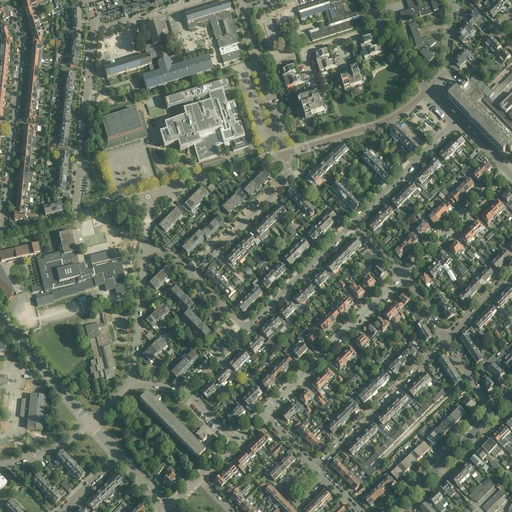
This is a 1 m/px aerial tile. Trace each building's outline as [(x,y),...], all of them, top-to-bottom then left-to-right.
[(28,20),(34,19),(37,18),(36,17),(34,17),(31,9),(28,0),(27,0),(21,2),(23,7),(24,6),(26,15),(24,16),(26,20),(28,20)] [(28,0),(31,9),(35,8),(35,9),(37,8),(34,0),(28,0)] [(40,7),(43,7),(40,0),(34,0),(37,8),(37,7),(40,6),(40,7)] [(57,13),(56,9),(53,0),(49,0),(50,1),(49,1),(53,16),(57,15),(57,13)] [(53,0),(56,9),(57,13),(62,11),(62,10),(61,5),(60,2),(58,3),(57,0),(53,0)] [(130,10),(133,9),(132,6),(131,3),(130,0),(128,1),(128,3),(125,5),(127,13),(131,11),(130,10)] [(134,0),(135,1),(131,3),(132,6),(133,9),(139,7),(137,1),(136,0),(134,0)] [(330,26),(322,29),(310,33),(313,42),(362,27),(359,18),(360,18),(362,17),(361,12),(351,14),(350,12),(346,13),(343,6),(347,4),(346,1),(348,0),(326,0),(297,9),(298,14),(299,14),(301,20),(326,13),(330,26)] [(438,7),(437,2),(429,4),(429,2),(423,4),(423,6),(417,8),(414,0),(384,0),(386,0),(388,0),(396,1),(400,1),(403,1),(405,2),(407,3),(408,7),(409,7),(410,10),(409,11),(401,13),(401,19),(401,24),(435,14),(435,16),(439,15),(438,12),(439,11),(438,8),(439,8),(438,7)] [(501,7),(504,5),(498,0),(496,0),(490,6),(498,14),(503,9),(501,7)] [(121,13),(120,11),(123,10),(121,4),(120,1),(117,2),(118,5),(118,6),(116,7),(115,3),(111,4),(112,6),(115,15),(121,13)] [(487,9),(483,13),(489,19),(491,17),(493,19),(498,14),(490,6),(486,2),(484,4),(487,9)] [(228,3),(185,16),(189,31),(198,28),(198,24),(201,23),(202,27),(207,25),(206,22),(208,21),(209,21),(209,22),(210,23),(211,24),(216,40),(218,40),(218,42),(217,42),(220,50),(219,50),(224,64),(241,59),(237,44),(240,43),(236,32),(238,32),(235,22),(233,22),(231,14),(227,15),(226,12),(231,11),(228,3)] [(2,6),(0,6),(0,16),(2,16),(3,21),(6,20),(6,19),(9,17),(6,8),(3,9),(2,6)] [(110,9),(107,10),(109,17),(109,18),(113,17),(112,16),(115,15),(112,6),(110,7),(110,9)] [(106,18),(109,17),(107,10),(101,12),(100,10),(98,11),(100,16),(102,16),(103,20),(106,19),(106,18)] [(468,20),(474,26),(481,18),(474,11),(469,16),(470,17),(468,20)] [(278,20),(275,21),(284,47),(287,46),(278,20)] [(472,28),(474,26),(468,20),(466,22),(467,24),(463,28),(470,36),(475,31),(472,28)] [(104,69),(105,73),(107,79),(149,66),(151,75),(152,75),(151,76),(150,75),(145,77),(144,78),(143,78),(147,90),(148,90),(149,90),(154,89),(155,88),(157,87),(158,87),(163,86),(164,85),(186,78),(187,78),(192,77),(193,76),(196,75),(196,76),(201,74),(202,73),(204,73),(206,73),(211,71),(211,70),(214,69),(210,57),(207,58),(206,58),(201,59),(201,60),(189,64),(188,64),(183,65),(183,66),(178,67),(177,67),(172,68),(172,69),(171,70),(168,61),(158,64),(161,73),(154,75),(154,74),(155,74),(152,66),(150,61),(158,59),(158,60),(168,57),(164,43),(165,43),(161,31),(165,30),(163,23),(159,24),(159,22),(146,25),(152,44),(144,47),(146,56),(115,66),(113,62),(110,63),(111,67),(104,69)] [(81,30),(81,23),(73,24),(73,33),(79,33),(79,30),(81,30)] [(421,40),(418,31),(420,31),(419,26),(411,29),(417,48),(423,46),(421,40)] [(472,38),(470,36),(463,28),(458,33),(459,35),(457,37),(463,43),(467,39),(469,41),(472,38)] [(10,40),(9,34),(0,36),(2,42),(10,40)] [(365,60),(365,58),(371,57),(382,53),(380,47),(369,50),(368,48),(372,46),(372,44),(374,43),(372,37),(365,39),(360,41),(362,46),(361,47),(364,59),(365,60)] [(481,43),(489,50),(496,43),(491,38),(490,39),(487,37),(486,38),(481,43)] [(430,38),(421,40),(423,46),(425,49),(428,51),(430,49),(436,43),(432,39),(430,38)] [(10,48),(10,44),(12,45),(12,40),(10,40),(2,42),(1,47),(10,48)] [(501,48),(496,43),(489,50),(496,58),(502,51),(500,49),(501,48)] [(435,54),(430,49),(428,51),(425,49),(420,54),(429,63),(435,58),(433,56),(435,54)] [(465,50),(460,55),(467,63),(470,65),(477,58),(469,49),(467,52),(465,50)] [(316,60),(316,61),(321,74),(320,72),(326,70),(331,69),(338,67),(336,61),(324,64),(323,62),(328,60),(327,58),(329,57),(327,51),(316,54),(317,60),(316,60)] [(502,51),(496,58),(503,65),(511,57),(506,52),(504,54),(502,51)] [(460,70),(467,63),(460,55),(455,60),(456,62),(454,64),(460,70)] [(294,73),(296,73),(294,64),(291,65),(292,67),(282,70),(284,76),(283,76),(283,77),(287,90),(288,90),(287,88),(293,86),(304,83),(302,77),(291,80),(290,77),(295,76),(294,73)] [(351,87),(362,84),(357,66),(351,68),(354,80),(352,80),(350,76),(348,77),(347,75),(341,77),(344,89),(345,91),(345,89),(351,87)] [(66,73),(65,79),(74,80),(74,74),(70,74),(70,71),(65,70),(65,73),(66,73)] [(470,81),(459,91),(458,92),(457,91),(456,90),(447,98),(501,153),(506,148),(511,153),(511,151),(511,137),(478,103),(482,99),(485,96),(486,97),(488,99),(489,100),(491,102),(492,103),(493,101),(489,97),(491,94),(493,92),(496,90),(498,88),(499,87),(499,86),(497,84),(491,91),(475,75),(470,81)] [(164,125),(165,128),(167,132),(160,134),(164,149),(178,144),(180,151),(185,150),(194,147),(199,163),(220,156),(217,147),(245,139),(234,103),(227,106),(223,93),(230,91),(227,81),(164,100),(167,110),(183,105),(185,111),(183,112),(185,119),(164,125)] [(306,98),(307,98),(306,98),(300,100),(299,100),(298,100),(298,101),(300,100),(304,114),(301,115),(303,121),(312,118),(312,116),(325,111),(323,112),(317,92),(317,94),(310,97),(309,97),(310,99),(307,100),(306,98)] [(511,94),(509,96),(510,97),(500,108),(511,120),(511,94)] [(105,151),(146,138),(150,137),(148,130),(143,113),(138,115),(138,113),(137,110),(123,114),(101,121),(105,134),(100,135),(105,151)] [(392,138),(401,130),(396,125),(390,131),(392,133),(390,136),(392,138)] [(397,143),(399,141),(406,134),(401,130),(392,138),(397,143)] [(404,146),(410,139),(406,134),(399,141),(404,146)] [(454,141),(460,147),(465,143),(459,136),(454,141)] [(67,146),(68,140),(60,139),(59,145),(58,145),(58,148),(67,149),(67,146)] [(406,153),(408,150),(415,144),(410,139),(404,146),(402,148),(406,153)] [(463,150),(460,147),(454,141),(449,146),(455,152),(458,155),(463,150)] [(342,144),(337,149),(344,155),(349,151),(342,144)] [(413,155),(420,149),(415,144),(408,150),(413,155)] [(455,152),(449,146),(444,151),(451,157),(455,152)] [(56,149),(55,153),(61,153),(60,159),(68,160),(69,154),(63,153),(64,150),(56,149)] [(339,160),(344,155),(337,149),(333,154),(339,160)] [(370,151),(362,159),(367,163),(375,156),(370,151)] [(451,157),(444,151),(439,156),(446,162),(451,157)] [(333,154),(328,158),(334,165),(335,166),(340,161),(339,160),(333,154)] [(375,156),(367,163),(372,168),(380,160),(378,158),(378,159),(375,156)] [(329,170),(334,165),(328,158),(323,163),(329,170)] [(380,160),(372,168),(376,173),(384,165),(385,165),(380,160)] [(435,160),(430,165),(436,171),(441,166),(435,160)] [(477,163),(481,167),(487,173),(491,169),(489,167),(491,165),(488,161),(486,163),(485,163),(483,165),(479,161),(477,163)] [(325,174),(329,170),(323,163),(318,168),(325,174)] [(384,165),(376,173),(381,178),(389,170),(384,165)] [(432,176),(436,171),(430,165),(425,170),(432,176)] [(483,178),(487,173),(481,167),(477,171),(483,178)] [(325,174),(318,168),(314,172),(320,179),(322,180),(326,177),(325,176),(326,175),(325,174)] [(456,177),(452,173),(447,168),(445,170),(454,179),(456,177)] [(381,178),(386,182),(394,174),(389,169),(389,170),(381,178)] [(425,170),(420,174),(427,181),(432,176),(425,170)] [(478,182),(483,178),(477,171),(472,176),(478,182)] [(267,181),(266,180),(269,177),(264,172),(261,175),(260,174),(256,178),(263,186),(267,181)] [(323,181),(320,179),(314,172),(309,177),(312,180),(309,182),(315,188),(317,185),(318,186),(323,181)] [(429,183),(427,181),(420,174),(415,179),(418,182),(416,184),(424,192),(431,199),(433,197),(424,188),(429,183)] [(259,190),(263,186),(256,178),(251,183),(259,190)] [(462,182),(464,184),(470,190),(474,186),(466,178),(462,182)] [(65,190),(66,184),(58,183),(57,191),(62,192),(62,190),(65,190)] [(254,194),(259,190),(251,183),(247,187),(254,194)] [(336,194),(342,188),(338,183),(331,189),(336,194)] [(411,184),(406,188),(413,195),(415,198),(420,193),(411,184)] [(466,194),(470,190),(464,184),(460,188),(466,194)] [(201,187),(197,192),(204,199),(209,195),(201,187)] [(250,199),(254,194),(247,187),(243,191),(250,199)] [(287,194),(292,199),(298,193),(293,188),(287,194)] [(339,201),(347,193),(342,188),(336,194),(334,196),(338,201),(339,201)] [(408,199),(413,195),(406,188),(401,193),(408,199)] [(455,192),(461,199),(466,194),(460,188),(457,190),(455,188),(453,190),(455,192)] [(234,195),(241,203),(246,198),(239,191),(234,195)] [(200,203),(204,199),(197,192),(193,196),(200,203)] [(421,194),(429,202),(431,199),(424,192),(421,194)] [(457,203),(461,199),(455,192),(451,197),(457,203)] [(303,198),(298,193),(292,199),(297,204),(303,198)] [(343,205),(351,197),(347,193),(339,201),(343,205)] [(401,193),(397,198),(405,206),(407,204),(405,202),(408,199),(401,193)] [(509,205),(511,201),(511,199),(507,194),(502,198),(509,205)] [(237,207),(241,203),(234,195),(230,199),(237,207)] [(188,200),(196,208),(200,203),(193,196),(188,200)] [(350,209),(356,202),(351,197),(343,205),(343,206),(343,207),(345,209),(346,209),(348,210),(350,209)] [(301,209),(308,202),(303,198),(297,204),(301,209)] [(391,203),(398,209),(401,206),(403,208),(405,206),(397,198),(391,203)] [(54,199),(55,205),(57,213),(63,211),(61,201),(57,202),(56,199),(54,199)] [(233,211),(237,207),(230,199),(226,204),(233,211)] [(191,212),(196,208),(188,200),(184,205),(182,207),(186,211),(189,209),(191,212)] [(308,202),(301,209),(306,213),(312,207),(308,202)] [(354,213),(361,207),(356,202),(350,209),(354,213)] [(446,202),(441,206),(447,212),(452,208),(446,202)] [(494,205),(494,206),(501,212),(503,210),(503,211),(506,208),(503,205),(503,206),(499,202),(497,203),(496,203),(494,205)] [(229,215),(233,211),(226,204),(221,208),(229,215)] [(492,207),(493,207),(490,210),(497,217),(499,215),(498,214),(501,212),(494,206),(494,205),(492,207)] [(52,214),(50,206),(43,208),(45,216),(51,214),(52,214)] [(289,219),(291,217),(280,206),(273,213),(279,219),(284,214),(289,219)] [(447,212),(441,206),(437,211),(443,216),(445,214),(447,212)] [(307,215),(311,218),(317,212),(312,207),(306,213),(303,217),(304,218),(307,215)] [(382,212),(389,218),(393,214),(394,213),(387,207),(382,212)] [(178,220),(183,216),(185,214),(181,209),(179,211),(176,208),(171,213),(172,214),(178,220)] [(431,213),(439,221),(443,216),(437,211),(435,209),(431,213)] [(331,221),(336,216),(330,210),(325,215),(327,218),(322,222),(329,229),(334,224),(331,221)] [(497,217),(490,210),(488,212),(487,211),(485,213),(486,214),(492,220),(494,218),(495,219),(497,217)] [(377,217),(384,223),(389,218),(382,212),(377,217)] [(439,221),(431,213),(431,212),(428,215),(430,217),(428,219),(434,225),(439,221)] [(172,214),(171,213),(167,217),(174,225),(178,220),(172,214)] [(274,224),(279,219),(273,213),(268,217),(274,224)] [(490,222),(492,220),(486,214),(485,213),(483,215),(484,216),(482,218),(486,222),(486,223),(488,226),(491,223),(490,222)] [(224,224),(221,221),(224,219),(219,214),(213,221),(220,228),(224,224)] [(402,222),(404,224),(406,222),(404,220),(400,215),(397,217),(402,222)] [(167,217),(163,221),(170,229),(174,225),(167,217)] [(270,228),(274,224),(268,217),(263,222),(270,228)] [(379,228),(384,223),(377,217),(373,221),(379,228)] [(165,233),(170,229),(163,221),(158,226),(161,229),(158,232),(163,237),(166,234),(165,233)] [(215,232),(220,228),(213,221),(208,225),(215,232)] [(382,231),(379,228),(373,221),(368,226),(374,233),(376,230),(379,233),(382,231)] [(265,233),(270,228),(263,222),(259,227),(265,233)] [(324,233),(329,229),(322,222),(318,227),(324,233)] [(478,222),(476,224),(475,223),(473,226),(480,232),(482,231),(483,231),(485,229),(482,226),(478,222)] [(424,223),(420,228),(426,234),(430,229),(424,223)] [(204,229),(211,236),(215,232),(208,225),(204,229)] [(312,230),(319,238),(324,233),(318,227),(316,225),(311,230),(312,230)] [(421,238),(426,234),(420,228),(418,226),(414,230),(421,238)] [(478,235),(480,232),(473,226),(471,227),(472,228),(469,230),(476,237),(478,235)] [(260,238),(265,233),(259,227),(254,231),(260,238)] [(206,241),(211,236),(204,229),(200,234),(204,239),(206,241)] [(309,242),(311,240),(314,243),(319,238),(312,230),(304,238),(309,242)] [(469,230),(467,232),(464,234),(471,241),(473,239),(474,239),(476,237),(469,230)] [(59,234),(61,240),(57,241),(62,261),(61,261),(60,259),(61,259),(59,251),(43,255),(45,260),(38,261),(45,292),(45,294),(37,297),(38,300),(36,300),(38,308),(55,304),(54,301),(62,300),(61,299),(77,295),(77,294),(85,292),(85,291),(93,289),(93,288),(95,287),(95,288),(100,286),(99,283),(103,282),(106,292),(111,291),(110,288),(114,287),(116,296),(121,295),(121,292),(125,291),(121,276),(124,275),(121,262),(86,271),(84,265),(79,266),(76,252),(77,252),(72,231),(59,234)] [(200,243),(204,239),(200,234),(198,232),(193,236),(200,243)] [(95,236),(98,248),(110,244),(107,233),(95,236)] [(471,241),(464,234),(462,236),(463,237),(461,239),(465,243),(467,246),(471,243),(470,242),(471,241)] [(245,240),(251,247),(256,242),(257,243),(259,241),(259,240),(255,236),(253,239),(250,235),(245,240)] [(405,239),(407,240),(413,246),(418,241),(412,235),(409,238),(407,237),(405,239)] [(189,240),(196,247),(200,243),(193,236),(189,240)] [(307,244),(309,242),(304,238),(302,240),(304,241),(299,246),(305,252),(310,247),(307,244)] [(185,244),(192,252),(196,247),(189,240),(188,239),(183,243),(185,244)] [(355,239),(350,244),(357,251),(362,246),(355,239)] [(254,249),(251,247),(245,240),(240,245),(249,254),(254,249)] [(409,250),(413,246),(407,240),(403,244),(409,250)] [(457,242),(455,244),(453,246),(462,254),(464,252),(462,250),(463,248),(457,242)] [(397,248),(404,255),(409,250),(403,244),(402,243),(397,248)] [(2,263),(8,262),(8,263),(22,259),(22,258),(40,254),(38,244),(0,253),(0,290),(8,301),(13,297),(12,295),(15,293),(17,296),(2,263)] [(192,252),(185,244),(180,249),(187,256),(192,252)] [(294,251),(300,257),(305,252),(299,246),(297,244),(292,248),(294,251)] [(352,256),(357,251),(350,244),(345,249),(352,256)] [(249,254),(240,245),(236,250),(244,258),(249,254)] [(462,254),(453,246),(451,247),(452,248),(449,250),(455,256),(457,254),(459,256),(462,254)] [(400,259),(404,255),(397,248),(395,250),(396,251),(392,255),(396,259),(398,257),(400,259)] [(345,249),(341,253),(348,260),(352,256),(345,249)] [(504,252),(500,256),(506,262),(510,258),(506,254),(508,252),(505,249),(503,251),(504,252)] [(244,258),(236,250),(231,254),(237,261),(239,263),(244,258)] [(295,262),(300,257),(294,251),(289,255),(295,262)] [(438,257),(445,265),(444,266),(443,268),(447,271),(450,269),(446,266),(447,265),(450,268),(452,266),(454,263),(451,261),(452,260),(443,252),(440,255),(438,257)] [(479,252),(476,254),(487,265),(489,263),(490,262),(488,260),(479,252)] [(267,261),(273,256),(270,253),(265,259),(267,261)] [(343,265),(348,260),(341,253),(336,258),(343,265)] [(231,254),(224,261),(231,268),(234,266),(233,265),(237,261),(231,254)] [(485,267),(487,265),(476,254),(474,256),(476,257),(485,267)] [(281,261),(285,266),(287,264),(290,267),(295,262),(289,255),(284,260),(283,259),(281,261)] [(496,260),(502,266),(506,262),(500,256),(496,260)] [(336,258),(331,263),(338,270),(343,265),(336,258)] [(498,271),(502,266),(496,260),(494,258),(491,261),(489,259),(488,260),(490,262),(489,263),(498,271)] [(273,268),(275,270),(281,276),(286,271),(283,268),(285,266),(281,261),(278,263),(280,265),(278,267),(276,265),(273,268)] [(360,262),(357,265),(363,270),(365,268),(360,262)] [(436,263),(431,268),(438,274),(440,276),(445,271),(442,266),(438,262),(436,264),(436,263)] [(331,271),(329,274),(335,280),(337,277),(334,274),(338,270),(331,263),(327,267),(331,271)] [(166,266),(162,271),(169,278),(173,274),(166,266)] [(373,267),(369,272),(373,276),(376,274),(380,278),(385,273),(379,267),(376,270),(373,267)] [(205,275),(210,280),(217,273),(212,268),(205,275)] [(434,278),(438,274),(431,268),(427,272),(434,278)] [(486,271),(484,273),(490,279),(494,274),(487,268),(485,270),(486,271)] [(276,280),(281,276),(275,270),(270,274),(276,280)] [(451,270),(448,272),(453,283),(457,281),(451,270)] [(165,282),(169,278),(162,271),(157,275),(165,282)] [(322,271),(318,276),(325,283),(327,281),(328,281),(334,281),(335,280),(329,274),(326,276),(322,271)] [(221,278),(217,273),(210,280),(215,285),(221,278)] [(365,275),(363,276),(372,286),(376,283),(367,273),(365,275)] [(486,283),(490,279),(484,273),(479,277),(486,283)] [(266,279),(272,285),(276,280),(270,274),(266,279)] [(153,279),(161,286),(165,282),(157,275),(153,279)] [(437,284),(434,281),(433,283),(425,275),(420,279),(426,286),(429,283),(438,292),(438,289),(435,286),(437,284)] [(482,287),(486,283),(479,277),(477,275),(473,279),(475,281),(482,287)] [(321,289),(320,288),(325,283),(318,276),(313,281),(317,285),(314,287),(319,292),(321,289)] [(369,290),(372,286),(363,276),(361,278),(365,282),(363,284),(369,290)] [(221,278),(215,285),(219,289),(226,283),(221,278)] [(149,283),(153,288),(151,290),(156,295),(158,292),(156,290),(161,286),(153,279),(149,283)] [(257,284),(262,290),(264,288),(267,290),(272,285),(266,279),(261,284),(259,282),(257,284)] [(477,292),(482,287),(475,281),(473,284),(473,283),(471,285),(477,292)] [(231,287),(226,283),(219,289),(224,294),(231,287)] [(262,290),(257,284),(255,286),(253,288),(253,289),(254,290),(251,293),(258,299),(262,294),(261,292),(263,290),(262,290)] [(308,285),(303,290),(310,297),(315,293),(316,294),(319,292),(314,287),(312,285),(310,287),(308,285)] [(352,287),(362,297),(365,293),(360,287),(358,289),(354,285),(352,287)] [(473,296),(477,292),(471,285),(468,288),(468,287),(466,289),(473,296)] [(177,287),(169,294),(174,299),(181,292),(177,287)] [(224,294),(229,299),(235,292),(231,287),(224,294)] [(358,300),(362,297),(352,287),(349,291),(358,300)] [(461,293),(469,300),(471,299),(473,297),(473,296),(466,289),(461,293)] [(299,295),(306,302),(310,297),(303,290),(299,295)] [(509,300),(511,296),(511,293),(508,290),(506,292),(506,291),(503,294),(509,300)] [(178,303),(185,296),(181,292),(174,299),(178,303)] [(253,304),(258,299),(251,293),(247,298),(253,304)] [(465,304),(465,305),(468,303),(467,302),(469,300),(461,293),(459,295),(461,297),(458,299),(464,305),(465,304)] [(349,308),(350,308),(350,307),(353,304),(343,294),(342,296),(340,298),(349,308)] [(505,304),(509,300),(503,294),(501,296),(502,297),(500,299),(505,304)] [(301,307),(306,302),(299,295),(294,299),(298,304),(296,306),(299,309),(302,312),(305,315),(307,313),(301,307)] [(405,295),(404,295),(399,300),(400,301),(398,303),(399,303),(403,308),(405,306),(410,301),(407,297),(405,295)] [(189,300),(185,296),(178,303),(182,307),(189,300)] [(441,298),(437,302),(438,305),(439,306),(439,307),(438,308),(440,311),(449,305),(443,296),(441,298)] [(253,304),(247,298),(242,302),(248,308),(253,304)] [(337,303),(340,306),(345,312),(346,313),(350,308),(349,308),(340,298),(338,300),(339,301),(337,303)] [(505,304),(500,299),(498,301),(497,300),(495,302),(501,308),(505,304)] [(186,312),(194,305),(189,300),(182,307),(186,312)] [(40,316),(43,325),(49,323),(49,321),(54,319),(55,321),(60,319),(60,318),(72,314),(72,316),(84,312),(84,313),(90,311),(87,302),(58,311),(58,310),(52,312),(52,311),(45,313),(46,314),(40,316)] [(248,308),(242,302),(237,307),(243,313),(248,308)] [(290,304),(285,308),(291,315),(296,310),(296,311),(299,309),(296,306),(292,302),(290,304)] [(341,316),(345,312),(345,313),(346,313),(345,312),(340,306),(337,303),(335,302),(332,306),(336,311),(334,313),(338,317),(340,315),(341,316)] [(392,307),(392,308),(398,314),(402,318),(403,319),(405,318),(404,316),(402,314),(404,312),(402,308),(403,308),(399,303),(397,305),(396,304),(392,308),(392,307)] [(158,308),(165,316),(170,311),(163,304),(158,308)] [(452,310),(449,305),(440,311),(442,314),(443,314),(444,313),(445,315),(452,310)] [(392,307),(387,312),(398,322),(399,320),(402,318),(398,314),(392,308),(392,307)] [(487,312),(492,317),(497,313),(491,307),(488,309),(489,310),(487,312)] [(161,320),(165,316),(158,308),(154,313),(161,320)] [(286,320),(291,315),(285,308),(280,313),(286,320)] [(305,315),(302,312),(299,309),(296,311),(303,318),(305,315)] [(446,318),(447,320),(448,320),(455,316),(452,310),(445,315),(446,318)] [(187,322),(194,315),(189,311),(182,318),(187,322)] [(387,312),(388,313),(384,316),(390,322),(391,320),(396,324),(398,322),(387,312)] [(488,321),(492,317),(487,312),(485,314),(484,313),(482,316),(488,321)] [(157,324),(161,320),(154,313),(150,317),(157,324)] [(322,315),(333,325),(332,325),(336,321),(335,320),(338,317),(334,313),(333,313),(330,316),(329,317),(324,313),(322,315)] [(110,314),(104,316),(106,324),(112,323),(110,314)] [(198,319),(194,315),(187,322),(191,327),(198,319)] [(328,330),(333,325),(322,315),(321,317),(325,321),(322,323),(328,330)] [(488,321),(482,316),(480,318),(480,319),(479,320),(484,326),(488,321)] [(152,329),(157,324),(150,317),(145,321),(152,329)] [(286,329),(289,327),(284,322),(280,318),(277,320),(275,318),(271,322),(277,329),(280,332),(285,328),(286,329)] [(421,318),(416,321),(416,322),(412,324),(414,327),(417,324),(422,321),(421,318)] [(198,319),(191,327),(195,331),(202,324),(198,319)] [(328,330),(322,323),(318,319),(316,321),(320,325),(319,327),(324,333),(328,329),(328,330)] [(376,321),(376,322),(376,323),(378,325),(377,326),(382,331),(387,326),(380,319),(378,320),(377,320),(376,321)] [(287,320),(284,322),(289,327),(291,329),(293,327),(287,320)] [(479,320),(477,322),(476,322),(474,324),(480,330),(484,326),(479,320)] [(506,329),(511,325),(509,321),(503,324),(506,329)] [(266,327),(272,333),(277,329),(271,322),(266,327)] [(419,332),(427,327),(423,322),(418,326),(416,327),(419,332)] [(90,362),(92,368),(90,368),(91,375),(93,374),(95,380),(101,379),(101,378),(105,377),(106,380),(115,378),(113,369),(116,369),(110,345),(109,343),(112,342),(108,326),(101,327),(100,324),(85,327),(86,332),(87,331),(89,341),(94,361),(90,362)] [(206,328),(202,324),(195,331),(193,332),(198,337),(199,335),(206,328)] [(272,333),(266,327),(261,332),(267,338),(269,340),(270,340),(274,335),(272,333)] [(372,327),(370,329),(369,329),(368,330),(368,331),(367,331),(370,334),(369,335),(373,338),(375,339),(377,337),(380,340),(384,336),(380,331),(378,333),(372,327)] [(430,332),(427,327),(419,332),(421,334),(420,335),(421,338),(430,332)] [(204,340),(211,333),(206,328),(199,335),(204,340)] [(315,332),(310,328),(307,331),(317,341),(320,338),(318,335),(319,334),(316,332),(315,332)] [(496,329),(493,331),(494,333),(499,340),(502,338),(496,329)] [(299,337),(304,341),(307,339),(308,340),(307,340),(310,343),(310,342),(313,345),(317,341),(307,331),(305,330),(299,336),(299,337)] [(426,342),(428,344),(431,342),(430,340),(433,338),(433,337),(434,337),(432,334),(431,335),(430,332),(421,338),(423,341),(424,340),(426,342)] [(463,338),(460,339),(459,340),(461,343),(462,342),(464,345),(471,340),(473,339),(469,333),(467,335),(462,337),(463,338)] [(361,337),(359,339),(367,347),(369,345),(368,343),(370,341),(368,339),(367,339),(364,335),(362,337),(361,337)] [(155,342),(162,349),(167,345),(159,337),(155,342)] [(258,337),(253,342),(259,349),(262,351),(266,347),(267,346),(265,345),(258,337)] [(295,346),(303,355),(308,350),(302,344),(304,341),(299,337),(297,339),(300,342),(295,346)] [(357,341),(355,343),(359,347),(362,350),(364,348),(367,347),(359,339),(357,341)] [(474,345),(471,340),(464,345),(467,349),(474,345)] [(0,342),(0,353),(0,354),(1,351),(3,352),(5,352),(5,351),(9,352),(9,345),(6,344),(6,343),(0,342)] [(158,354),(162,349),(155,342),(151,346),(158,354)] [(254,353),(259,349),(253,342),(248,347),(254,353)] [(476,343),(474,345),(467,349),(470,355),(477,350),(479,349),(478,347),(478,346),(476,343)] [(416,353),(415,353),(418,350),(413,345),(406,352),(412,358),(415,356),(414,355),(416,353)] [(158,354),(151,346),(146,350),(154,358),(158,354)] [(299,359),(303,355),(295,346),(291,351),(288,348),(285,350),(290,355),(292,353),(299,359)] [(198,359),(194,354),(196,352),(192,348),(189,350),(191,352),(187,356),(194,363),(198,359)] [(347,352),(353,359),(353,358),(355,356),(358,354),(355,351),(354,352),(351,348),(349,350),(348,349),(346,351),(347,352)] [(144,357),(141,360),(148,367),(152,364),(150,362),(154,358),(146,350),(142,355),(144,357)] [(480,355),(477,350),(470,355),(473,360),(480,355)] [(239,356),(245,363),(250,358),(244,351),(239,356)] [(353,359),(347,352),(345,354),(344,354),(342,356),(348,362),(350,360),(351,360),(353,359)] [(362,354),(366,358),(369,362),(370,360),(371,359),(364,352),(362,354)] [(412,358),(406,352),(401,356),(407,362),(409,360),(410,361),(412,358)] [(508,358),(506,356),(506,354),(504,352),(497,360),(504,367),(506,365),(509,369),(511,365),(511,358),(509,356),(508,358)] [(181,358),(182,360),(190,368),(194,363),(187,356),(185,354),(181,358)] [(477,365),(480,363),(481,366),(487,362),(485,359),(484,360),(480,355),(473,360),(477,365)] [(245,363),(239,356),(234,361),(240,367),(245,363)] [(340,358),(341,358),(338,360),(344,366),(345,367),(347,365),(346,364),(348,362),(342,356),(340,358)] [(397,360),(403,366),(407,362),(401,356),(397,360)] [(288,357),(281,364),(287,370),(291,366),(290,366),(293,363),(288,357)] [(438,361),(442,366),(449,362),(445,357),(438,361)] [(501,376),(502,377),(505,374),(494,363),(497,360),(493,357),(487,362),(491,366),(499,374),(498,375),(500,376),(501,376)] [(182,360),(178,364),(186,372),(190,368),(182,360)] [(345,367),(344,366),(338,360),(336,362),(337,362),(334,364),(335,365),(334,367),(337,370),(338,369),(340,371),(342,369),(344,371),(346,368),(345,367)] [(399,370),(403,366),(397,360),(393,364),(399,370)] [(236,372),(240,367),(234,361),(229,365),(236,372)] [(277,368),(283,374),(287,370),(281,364),(279,362),(275,366),(277,368)] [(397,372),(399,370),(393,364),(391,362),(384,369),(392,376),(394,374),(394,375),(395,375),(397,373),(397,372)] [(452,367),(449,362),(442,366),(445,371),(452,367)] [(186,372),(178,364),(174,369),(181,376),(186,372)] [(498,380),(502,377),(501,376),(500,376),(498,375),(499,374),(491,366),(487,370),(498,380)] [(455,372),(452,367),(445,371),(448,376),(455,372)] [(273,372),(279,378),(283,374),(277,368),(273,372)] [(174,369),(170,373),(168,371),(165,373),(170,378),(172,376),(177,380),(181,376),(174,369)] [(384,369),(383,369),(381,374),(381,375),(380,376),(386,383),(390,379),(390,378),(392,376),(384,369)] [(231,381),(234,379),(236,376),(234,375),(229,370),(227,372),(225,370),(220,375),(226,381),(229,378),(231,381)] [(325,374),(331,380),(333,382),(336,380),(335,379),(336,378),(329,370),(327,372),(326,371),(324,373),(325,374)] [(275,382),(279,378),(273,372),(269,376),(275,382)] [(448,376),(452,381),(459,377),(455,372),(448,376)] [(382,387),(386,383),(380,376),(376,373),(375,375),(378,379),(376,381),(382,387)] [(267,378),(265,380),(271,386),(272,387),(276,383),(275,382),(269,376),(267,374),(265,376),(267,378)] [(330,380),(331,380),(325,374),(322,376),(322,375),(320,377),(326,384),(328,382),(328,383),(331,381),(330,380)] [(425,374),(421,378),(426,384),(428,386),(431,383),(431,382),(432,381),(425,374)] [(222,386),(226,381),(220,375),(215,379),(222,386)] [(324,386),(326,384),(320,377),(318,380),(316,382),(322,388),(323,388),(325,386),(324,386)] [(462,382),(459,377),(452,381),(455,387),(462,382)] [(489,390),(494,385),(485,377),(483,379),(485,381),(483,384),(489,390)] [(428,386),(426,384),(421,378),(417,383),(425,391),(426,389),(425,388),(428,386)] [(378,392),(382,387),(376,381),(374,379),(370,384),(371,385),(378,392)] [(252,380),(250,382),(255,388),(251,392),(258,399),(259,400),(262,397),(261,397),(263,395),(256,388),(258,386),(252,380)] [(267,390),(271,386),(265,380),(261,384),(267,390)] [(316,382),(314,384),(312,386),(316,390),(320,394),(322,392),(320,390),(322,388),(316,382)] [(425,391),(417,383),(412,387),(419,394),(421,395),(425,391)] [(206,388),(212,395),(217,390),(211,384),(206,388)] [(373,396),(378,392),(371,385),(369,386),(369,387),(367,389),(373,396)] [(360,391),(369,400),(373,396),(367,389),(367,390),(364,387),(360,391)] [(415,398),(419,394),(412,387),(408,391),(415,398)] [(208,399),(212,395),(206,388),(201,393),(208,399)] [(467,391),(466,388),(460,392),(460,393),(456,395),(459,399),(463,397),(461,394),(467,391)] [(303,394),(304,394),(309,400),(311,398),(312,399),(314,397),(312,394),(311,394),(308,390),(306,393),(305,392),(303,394)] [(356,399),(358,398),(364,404),(369,400),(360,391),(356,395),(354,393),(352,395),(356,399)] [(251,392),(247,396),(254,403),(258,399),(251,392)] [(435,404),(444,395),(441,392),(436,398),(432,401),(435,404)] [(197,459),(205,452),(158,404),(161,401),(158,399),(155,401),(147,393),(140,401),(197,459)] [(250,408),(254,403),(247,396),(245,394),(241,398),(241,399),(242,400),(250,408)] [(307,402),(309,400),(304,394),(303,394),(301,396),(301,397),(299,399),(303,402),(306,405),(308,403),(307,402)] [(21,405),(20,418),(28,420),(27,429),(43,430),(44,421),(48,421),(50,403),(46,402),(46,396),(31,395),(30,395),(30,399),(22,400),(21,405)] [(326,404),(328,402),(321,395),(319,397),(322,401),(326,404)] [(404,395),(399,400),(405,405),(409,401),(404,395)] [(470,410),(473,406),(474,406),(476,404),(476,403),(470,398),(467,401),(464,404),(470,410)] [(417,400),(415,399),(414,401),(420,408),(421,408),(423,405),(417,400)] [(407,407),(405,405),(399,400),(395,404),(400,409),(403,407),(406,410),(408,408),(407,407)] [(290,407),(290,408),(296,414),(298,412),(300,413),(302,411),(295,403),(292,406),(290,407)] [(353,404),(349,408),(355,414),(359,409),(354,403),(353,404)] [(391,408),(396,413),(400,409),(395,404),(391,408)] [(463,417),(466,414),(466,413),(460,408),(461,406),(458,404),(454,408),(463,417)] [(239,406),(235,410),(241,416),(245,412),(239,406)] [(296,414),(290,408),(290,407),(288,409),(288,410),(286,412),(293,419),(295,417),(294,416),(296,414)] [(351,418),(355,414),(349,408),(345,412),(351,418)] [(398,416),(396,413),(391,408),(386,412),(392,418),(394,420),(398,416)] [(453,414),(459,420),(463,417),(454,408),(450,411),(452,412),(453,414)] [(241,416),(235,410),(231,414),(237,420),(238,419),(239,419),(242,417),(241,416)] [(282,415),(282,416),(283,418),(282,419),(285,422),(286,421),(288,422),(290,420),(291,421),(293,419),(286,412),(284,414),(284,413),(282,415)] [(346,422),(351,418),(345,412),(341,416),(346,422)] [(382,417),(387,422),(392,418),(386,412),(382,417)] [(448,415),(456,423),(459,420),(453,414),(452,412),(450,414),(448,415)] [(232,425),(237,420),(231,414),(229,413),(225,417),(232,425)] [(342,426),(346,422),(341,416),(339,415),(335,419),(336,421),(342,426)] [(448,419),(447,420),(453,427),(456,423),(448,415),(446,417),(448,419)] [(389,424),(387,422),(382,417),(378,421),(385,428),(389,424)] [(342,426),(336,421),(335,419),(330,423),(332,425),(338,431),(342,426)] [(450,430),(453,427),(447,420),(445,422),(443,420),(442,422),(450,430)] [(298,432),(302,437),(308,431),(305,428),(309,424),(307,421),(302,426),(303,427),(298,432)] [(440,427),(447,433),(450,430),(442,422),(440,423),(442,425),(440,427)] [(338,431),(332,425),(328,429),(333,435),(338,431)] [(369,429),(374,435),(379,430),(388,440),(390,438),(379,427),(377,429),(373,425),(369,429)] [(501,429),(511,439),(511,433),(504,426),(501,429)] [(443,436),(447,433),(440,427),(439,428),(438,428),(436,429),(443,436)] [(444,437),(443,436),(436,429),(435,428),(434,429),(433,428),(431,431),(440,440),(441,438),(442,439),(444,437)] [(205,433),(206,433),(202,429),(194,436),(198,440),(197,440),(202,445),(203,445),(206,448),(213,440),(210,437),(209,438),(205,433)] [(378,438),(374,435),(369,429),(365,434),(370,439),(373,442),(374,440),(375,441),(378,438)] [(501,429),(498,432),(505,438),(511,444),(511,442),(511,439),(501,429)] [(306,441),(312,435),(308,431),(302,437),(306,441)] [(429,435),(437,443),(437,442),(438,443),(440,441),(439,440),(440,440),(431,431),(429,432),(427,433),(429,435)] [(261,437),(267,443),(269,445),(271,443),(269,441),(271,439),(267,435),(268,435),(265,432),(264,433),(263,433),(262,434),(262,435),(261,437)] [(496,435),(495,435),(509,448),(511,446),(504,439),(505,438),(498,432),(496,435)] [(310,445),(316,439),(314,437),(316,435),(314,433),(312,435),(306,441),(310,445)] [(366,443),(370,439),(365,434),(360,438),(366,443)] [(437,444),(437,443),(429,435),(426,438),(429,441),(427,442),(432,446),(433,445),(434,446),(435,445),(436,445),(437,444)] [(509,448),(495,435),(493,438),(511,456),(511,455),(511,450),(509,448)] [(263,447),(267,443),(261,437),(257,441),(263,447)] [(360,438),(356,442),(361,447),(364,450),(366,447),(368,445),(366,443),(360,438)] [(320,443),(316,439),(310,445),(314,449),(320,443)] [(427,452),(430,449),(424,443),(422,445),(422,444),(422,443),(419,440),(417,442),(418,443),(427,452)] [(491,440),(490,440),(489,440),(488,442),(488,443),(487,444),(498,455),(503,451),(491,440)] [(263,447),(257,441),(253,445),(259,451),(263,447)] [(321,442),(320,443),(314,449),(318,453),(319,454),(322,451),(321,450),(324,447),(321,445),(323,443),(321,442)] [(357,452),(361,447),(356,442),(352,446),(357,452)] [(418,449),(423,455),(427,452),(418,443),(414,446),(418,449)] [(483,447),(483,448),(489,455),(491,453),(496,458),(498,455),(487,444),(486,446),(485,445),(485,446),(484,446),(483,447)] [(259,451),(253,445),(249,449),(250,450),(247,452),(248,452),(253,458),(256,455),(255,455),(259,451)] [(358,453),(357,452),(352,446),(347,451),(353,456),(355,454),(356,455),(358,453)] [(420,459),(423,455),(418,449),(416,451),(415,450),(414,452),(420,459)] [(411,455),(417,462),(420,459),(414,452),(413,450),(409,454),(411,455)] [(481,450),(479,452),(478,452),(477,453),(477,455),(476,455),(483,461),(485,459),(487,461),(489,461),(491,463),(493,461),(487,455),(486,456),(481,450)] [(57,459),(54,463),(57,466),(60,462),(67,456),(62,451),(56,458),(57,459)] [(245,453),(240,457),(246,463),(250,459),(252,462),(255,459),(253,458),(248,452),(246,454),(245,453)] [(403,454),(414,465),(417,462),(411,455),(409,457),(409,456),(406,452),(403,454)] [(290,456),(286,460),(291,465),(295,461),(297,459),(291,453),(289,455),(290,456)] [(406,460),(404,462),(410,468),(414,465),(403,454),(401,456),(403,459),(405,457),(406,459),(405,460),(406,460)] [(71,460),(67,456),(60,462),(65,467),(71,460)] [(284,462),(282,464),(287,469),(291,465),(286,460),(282,456),(280,458),(284,462)] [(331,466),(335,471),(341,465),(337,461),(339,459),(336,456),(328,464),(331,466)] [(245,469),(243,466),(246,463),(240,457),(236,461),(238,462),(236,464),(243,471),(245,469)] [(475,457),(473,458),(472,458),(471,459),(471,461),(477,467),(480,465),(483,467),(484,466),(485,467),(482,469),(485,472),(489,469),(482,462),(481,463),(475,457)] [(76,465),(71,460),(65,467),(70,471),(76,465)] [(407,471),(410,468),(404,462),(403,463),(402,463),(402,462),(401,461),(399,463),(407,471)] [(491,465),(496,470),(499,466),(493,461),(491,463),(491,465)] [(377,472),(372,466),(367,462),(362,468),(361,468),(363,471),(365,473),(370,478),(376,472),(377,472)] [(399,467),(398,468),(404,474),(407,471),(399,463),(399,462),(397,464),(399,467)] [(335,471),(339,475),(345,469),(342,466),(344,465),(342,463),(341,465),(335,471)] [(271,469),(273,472),(279,477),(283,473),(277,468),(274,464),(270,468),(271,469)] [(283,473),(287,469),(282,464),(277,468),(283,473)] [(468,464),(463,468),(469,474),(474,470),(468,464)] [(72,478),(74,476),(81,470),(76,465),(70,471),(68,473),(72,478)] [(232,465),(228,469),(234,475),(236,478),(236,477),(238,476),(240,474),(237,471),(239,469),(237,466),(235,468),(232,465)] [(395,469),(394,470),(400,477),(404,474),(398,468),(396,470),(395,469)] [(465,478),(469,474),(463,468),(459,472),(465,478)] [(230,479),(234,475),(228,469),(224,473),(230,479)] [(275,481),(279,477),(273,472),(271,469),(269,470),(268,470),(266,472),(266,473),(265,475),(268,477),(269,476),(275,481)] [(339,475),(343,479),(349,473),(345,469),(339,475)] [(391,475),(397,481),(400,477),(394,470),(393,469),(391,471),(393,473),(391,475)] [(85,474),(81,470),(74,476),(79,481),(85,474)] [(167,477),(173,482),(178,477),(171,470),(167,474),(168,475),(167,477)] [(41,472),(31,481),(36,486),(43,479),(41,477),(43,475),(41,472)] [(459,472),(455,475),(461,482),(465,478),(459,472)] [(220,477),(226,483),(230,479),(224,473),(220,477)] [(353,477),(349,473),(343,479),(347,483),(353,477)] [(385,481),(391,487),(395,483),(389,477),(390,477),(387,474),(384,477),(386,479),(385,481)] [(116,475),(110,480),(117,486),(122,481),(116,475)] [(347,483),(352,487),(357,481),(359,479),(358,478),(358,477),(355,475),(353,477),(347,483)] [(451,480),(457,486),(461,490),(463,488),(459,484),(461,482),(455,475),(451,480)] [(173,483),(173,482),(167,477),(161,482),(168,489),(173,483)] [(222,487),(226,483),(220,477),(215,482),(217,485),(218,484),(222,487)] [(46,482),(43,479),(36,486),(41,491),(47,484),(50,482),(48,480),(46,482)] [(106,485),(112,491),(117,486),(110,480),(106,485)] [(267,486),(262,481),(258,484),(263,490),(267,486)] [(357,481),(352,487),(355,491),(361,485),(357,481)] [(387,491),(391,487),(385,481),(381,484),(387,491)] [(444,486),(453,496),(456,494),(451,490),(453,488),(448,482),(444,486)] [(45,495),(52,489),(47,484),(41,491),(45,495)] [(381,484),(377,488),(383,494),(384,493),(385,494),(387,492),(386,491),(387,491),(381,484)] [(106,485),(101,490),(107,496),(109,498),(110,498),(112,496),(110,493),(112,491),(106,485)] [(451,498),(453,496),(444,486),(440,491),(445,496),(447,494),(451,498)] [(473,500),(475,498),(477,496),(480,493),(482,491),(484,489),(481,486),(469,497),(473,500)] [(265,492),(269,497),(275,491),(271,487),(265,492)] [(238,488),(233,493),(235,495),(231,499),(235,503),(242,497),(244,495),(247,492),(246,490),(244,492),(241,488),(239,490),(238,488)] [(383,494),(377,488),(373,492),(378,498),(383,494)] [(55,492),(52,489),(45,495),(50,500),(56,493),(59,491),(57,489),(55,492)] [(109,498),(107,496),(101,490),(96,494),(102,501),(104,503),(109,498)] [(269,497),(273,501),(279,495),(275,491),(269,497)] [(325,491),(321,495),(326,501),(328,503),(332,498),(330,496),(331,496),(329,493),(328,494),(325,491)] [(368,496),(374,502),(378,498),(373,492),(368,496)] [(56,493),(50,500),(55,505),(61,498),(63,496),(61,493),(58,495),(56,493)] [(447,503),(443,499),(442,499),(437,493),(433,497),(443,507),(447,503)] [(98,505),(102,501),(96,494),(91,499),(98,505)] [(279,495),(273,501),(277,505),(283,499),(279,495)] [(326,501),(321,495),(317,499),(322,505),(326,501)] [(373,503),(374,502),(368,496),(363,501),(367,505),(368,504),(370,506),(371,506),(372,507),(374,505),(373,503)] [(242,497),(235,503),(240,507),(246,501),(242,497)] [(443,507),(433,497),(430,500),(435,506),(435,507),(440,511),(442,511),(445,509),(443,507)] [(250,505),(252,503),(253,502),(249,498),(246,501),(240,507),(244,511),(250,505)] [(93,510),(98,505),(91,499),(86,504),(93,510)] [(287,503),(283,499),(277,505),(280,507),(274,511),(277,511),(278,511),(281,509),(287,503)] [(325,508),(322,505),(317,499),(313,503),(318,509),(320,511),(323,511),(322,511),(325,508)] [(5,507),(9,511),(16,506),(11,501),(5,507)] [(284,511),(285,511),(291,507),(287,503),(281,509),(284,511)] [(320,511),(318,509),(313,503),(309,507),(313,511),(320,511)] [(419,510),(421,511),(434,511),(426,503),(419,510)]
